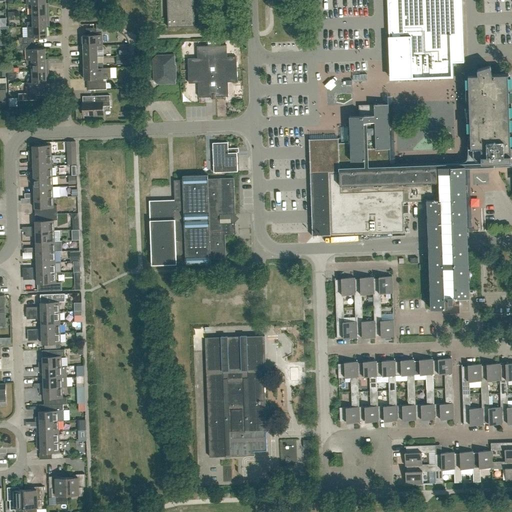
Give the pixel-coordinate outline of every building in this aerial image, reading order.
[(193,0),(166,0),(168,27),(195,26),(193,0)] [(390,62),(391,70),(391,78),(399,78),(451,76),(452,76),(452,62),(463,62),(461,0),(388,0),(390,62)] [(32,15),(49,14),(48,6),(46,6),(46,3),(32,3),(32,4),(32,15)] [(33,26),(47,26),(47,22),(49,22),(49,14),(32,15),(33,26)] [(33,26),(27,26),(28,37),(19,37),(19,43),(17,43),(34,43),(34,37),(47,36),(47,26),(33,26)] [(97,45),(102,45),(102,34),(83,35),(83,46),(97,45)] [(26,49),(26,60),(32,60),(32,59),(45,59),(45,48),(32,49),(31,43),(34,43),(17,43),(17,50),(26,49)] [(97,50),(102,50),(102,45),(97,45),(83,46),(83,49),(81,49),(81,57),(97,57),(97,50)] [(226,45),(197,46),(197,58),(188,58),(188,83),(198,83),(199,97),(218,96),(228,96),(228,82),(237,81),(237,56),(227,57),(226,45)] [(154,64),(153,64),(154,79),(158,83),(158,84),(175,83),(175,79),(176,78),(175,65),(175,64),(174,55),(162,55),(162,56),(157,56),(154,59),(154,64)] [(81,57),(81,65),(84,65),(84,69),(98,68),(103,68),(103,63),(98,63),(97,57),(81,57)] [(48,62),(46,62),(45,59),(32,59),(32,60),(26,60),(26,64),(32,64),(32,71),(48,70),(48,62)] [(511,145),(510,146),(510,143),(510,132),(509,117),(508,74),(493,74),(490,65),(477,69),(477,75),(468,75),(471,148),(472,148),(472,155),(473,157),(474,158),(475,160),(477,161),(479,161),(481,161),(481,162),(511,161),(511,163),(511,145)] [(84,69),(84,79),(88,79),(88,90),(106,89),(106,81),(104,81),(103,78),(115,78),(115,67),(103,68),(98,68),(84,69)] [(33,82),(46,82),(46,78),(49,78),(48,70),(32,71),(32,82),(33,82)] [(373,75),(374,87),(381,86),(381,74),(373,75)] [(27,82),(27,93),(18,93),(18,100),(33,100),(33,93),(47,92),(46,82),(33,82),(32,82),(27,82)] [(130,91),(121,92),(121,100),(131,100),(130,91)] [(83,115),(103,114),(103,106),(110,106),(110,95),(95,96),(96,102),(83,102),(83,115)] [(431,309),(444,308),(444,313),(459,312),(459,311),(456,311),(456,297),(469,297),(469,294),(468,252),(467,246),(467,238),(467,231),(464,166),(390,169),(389,148),(388,104),(374,104),(362,105),(363,116),(351,116),(350,116),(350,117),(351,137),(351,138),(351,142),(350,143),(339,143),(338,143),(338,139),(338,138),(337,138),(320,139),(310,139),(309,139),(312,236),(313,236),(330,235),(362,234),(363,234),(364,234),(392,233),(396,233),(402,232),(405,232),(404,212),(404,204),(403,201),(417,201),(417,197),(427,197),(428,200),(427,200),(428,228),(429,233),(429,240),(429,248),(429,264),(431,309)] [(212,143),(214,172),(238,171),(237,152),(233,152),(233,148),(228,148),(228,142),(212,143)] [(76,154),(75,143),(67,144),(67,154),(76,154)] [(51,144),(35,145),(35,151),(29,151),(29,156),(52,155),(51,144)] [(76,164),(76,154),(67,154),(68,164),(76,164)] [(52,166),(52,155),(29,156),(29,161),(35,160),(35,166),(52,166)] [(36,172),(29,172),(30,177),(52,176),(52,166),(35,166),(36,172)] [(185,264),(211,263),(211,259),(226,258),(225,237),(225,234),(236,234),(235,214),(234,178),(208,179),(208,174),(182,175),(182,179),(174,180),(174,199),(150,200),(149,200),(151,265),(177,264),(177,260),(185,260),(185,264)] [(30,177),(30,182),(36,181),(36,187),(53,187),(52,176),(30,177)] [(25,193),(25,198),(53,197),(53,187),(36,187),(36,193),(25,193)] [(25,198),(25,203),(37,202),(37,214),(57,213),(57,205),(53,205),(53,197),(25,198)] [(57,213),(37,214),(38,226),(31,226),(32,231),(54,230),(54,220),(57,220),(57,213)] [(38,236),(38,241),(55,241),(60,241),(59,230),(54,230),(32,231),(32,236),(38,236)] [(32,252),(55,251),(61,251),(61,241),(60,241),(55,241),(38,241),(38,247),(24,248),(25,252),(32,252)] [(32,252),(32,257),(39,257),(39,262),(55,262),(55,251),(32,252)] [(39,268),(33,268),(33,273),(56,272),(61,272),(60,262),(55,262),(39,262),(39,268)] [(33,273),(33,278),(39,278),(40,290),(38,290),(38,291),(62,290),(61,282),(56,283),(56,272),(33,273)] [(392,293),(393,306),(392,293),(392,276),(383,276),(383,278),(373,278),(373,294),(374,307),(381,307),(380,293),(392,293)] [(335,278),(336,308),(343,308),(343,295),(354,294),(355,294),(354,279),(354,277),(345,278),(345,279),(336,280),(335,278)] [(355,294),(354,294),(355,308),(362,307),(361,294),(373,294),(373,278),(373,277),(364,277),(364,279),(354,279),(355,294)] [(43,307),(37,308),(37,312),(60,312),(59,302),(65,301),(65,293),(40,294),(40,295),(42,295),(43,307)] [(204,302),(169,303),(170,335),(182,334),(182,344),(172,344),(172,374),(195,374),(193,318),(204,318),(204,302)] [(35,303),(23,303),(23,314),(35,314),(35,303)] [(393,320),(393,306),(393,320),(381,320),(381,307),(374,307),(374,320),(375,336),(385,335),(385,337),(394,336),(393,320)] [(362,321),(362,307),(355,308),(355,321),(356,321),(356,336),(366,336),(366,337),(375,337),(375,336),(374,320),(362,321)] [(347,338),(356,338),(356,336),(356,321),(355,321),(344,321),(343,308),(336,308),(337,339),(338,339),(338,337),(347,337),(347,338)] [(43,323),(60,322),(60,312),(37,312),(37,317),(43,317),(43,323)] [(44,328),(38,329),(38,333),(60,333),(60,322),(43,323),(44,328)] [(291,337),(300,337),(299,327),(291,328),(291,337)] [(60,343),(61,343),(60,333),(38,333),(38,338),(44,338),(44,348),(60,348),(60,343)] [(221,337),(205,338),(209,457),(254,455),(254,451),(267,451),(266,424),(266,421),(265,421),(264,369),(262,369),(262,363),(265,362),(265,335),(246,336),(246,335),(221,336),(221,337)] [(45,362),(39,362),(39,367),(62,366),(61,355),(45,356),(45,362)] [(442,358),(442,360),(432,360),(433,374),(445,374),(445,388),(452,388),(451,358),(442,358)] [(405,360),(405,361),(395,362),(395,375),(407,375),(408,390),(415,390),(414,375),(414,361),(414,359),(405,360)] [(423,359),(423,361),(414,361),(414,375),(426,374),(426,389),(434,389),(433,374),(432,360),(432,359),(423,359)] [(386,360),(386,362),(376,362),(377,376),(388,376),(389,390),(396,390),(395,375),(395,362),(395,360),(386,360)] [(339,377),(339,392),(339,377),(351,377),(351,392),(358,392),(358,377),(357,363),(357,361),(348,362),(348,363),(338,364),(339,377)] [(367,361),(367,363),(357,363),(358,377),(369,376),(370,391),(377,391),(377,376),(376,362),(376,361),(367,361)] [(509,364),(500,365),(499,365),(500,380),(500,394),(507,393),(507,380),(511,379),(511,362),(509,363),(509,364)] [(481,381),(481,394),(489,394),(488,381),(500,380),(499,365),(500,365),(500,363),(491,363),(491,365),(481,365),(481,381)] [(469,381),(481,381),(481,365),(481,364),(472,364),(472,366),(462,366),(462,365),(461,365),(463,395),(470,395),(469,381)] [(35,367),(35,372),(45,371),(45,377),(62,377),(62,366),(39,367),(35,367)] [(34,383),(34,388),(40,388),(62,387),(67,387),(67,376),(62,377),(45,377),(46,383),(39,383),(34,383)] [(63,404),(67,404),(67,397),(63,397),(62,387),(40,388),(40,393),(46,392),(46,398),(44,398),(44,404),(63,404)] [(444,419),(453,418),(452,388),(445,388),(446,403),(434,404),(435,418),(444,417),(444,419)] [(426,419),(435,419),(435,418),(434,404),(434,389),(426,389),(427,404),(415,404),(416,418),(426,418),(426,419)] [(388,421),(397,420),(397,419),(396,405),(396,390),(389,390),(389,405),(378,406),(378,420),(388,419),(388,421)] [(416,420),(416,418),(415,404),(415,390),(408,390),(408,405),(396,405),(397,419),(407,418),(407,420),(416,420)] [(378,420),(378,406),(377,391),(370,391),(370,406),(359,406),(359,420),(369,420),(369,421),(378,421),(378,420)] [(359,420),(359,406),(358,392),(351,392),(352,407),(340,407),(339,392),(340,407),(340,421),(350,421),(350,422),(359,422),(359,420)] [(511,406),(508,407),(507,393),(500,394),(501,407),(502,422),(511,422),(511,423),(511,406)] [(501,407),(489,407),(489,394),(481,394),(482,407),(483,423),(493,422),(493,424),(502,424),(502,422),(501,407)] [(482,407),(470,408),(470,395),(463,395),(464,425),(464,423),(474,423),(474,425),(483,424),(483,423),(482,407)] [(42,416),(36,416),(36,421),(58,421),(63,420),(63,404),(44,404),(39,404),(39,411),(41,411),(42,416)] [(42,432),(59,431),(58,421),(36,421),(36,426),(42,426),(42,432)] [(42,437),(36,437),(36,442),(59,441),(59,431),(42,432),(42,437)] [(312,440),(303,440),(304,448),(312,448),(312,440)] [(39,459),(63,458),(63,452),(60,452),(59,441),(36,442),(37,447),(43,447),(43,453),(39,453),(39,459)] [(511,442),(491,443),(491,450),(492,450),(504,450),(505,461),(511,461),(511,442)] [(405,456),(405,465),(407,465),(422,464),(422,453),(435,452),(435,445),(404,446),(404,447),(406,446),(406,456),(405,456)] [(473,468),(473,482),(480,481),(480,468),(492,467),(492,462),(492,450),(491,450),(482,451),(483,452),(473,453),(473,468)] [(454,469),(454,482),(462,482),(461,469),(473,468),(473,453),(473,451),(464,451),(464,453),(454,453),(454,469)] [(435,471),(436,483),(443,483),(442,469),(454,469),(454,453),(454,452),(445,452),(445,454),(435,454),(435,452),(435,464),(436,471),(435,471)] [(492,467),(492,469),(505,468),(506,481),(511,480),(511,461),(505,461),(492,462),(492,467)] [(405,475),(406,484),(423,484),(422,471),(435,471),(436,471),(435,464),(422,464),(407,465),(407,475),(405,475)] [(77,474),(77,477),(67,477),(67,495),(78,494),(78,496),(83,496),(83,487),(85,487),(85,474),(77,474)] [(67,503),(67,495),(67,477),(56,478),(56,476),(49,476),(49,488),(51,488),(51,497),(56,497),(56,503),(67,503)] [(36,486),(36,489),(25,490),(26,511),(37,511),(37,509),(42,508),(42,499),(44,499),(43,486),(36,486)] [(10,510),(15,509),(15,511),(26,511),(25,490),(15,490),(15,487),(7,487),(8,500),(10,500),(10,510)]
